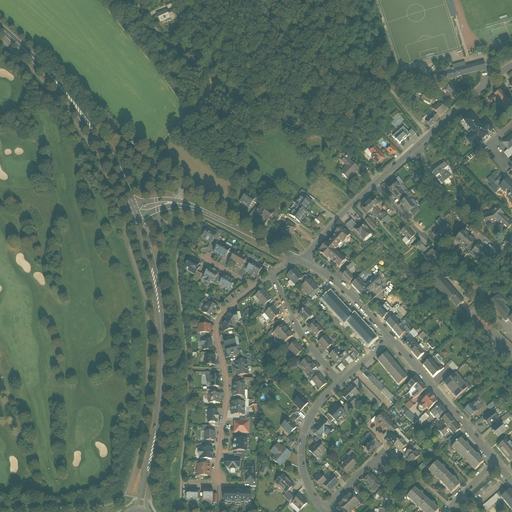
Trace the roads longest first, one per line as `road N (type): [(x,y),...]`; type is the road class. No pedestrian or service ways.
road 1 (track): [(117,215),(146,301),(148,333),(131,481),(106,505),(6,511)]
road 2 (tertiary): [(0,26),(81,114),(134,210)]
road 3 (tertiary): [(134,210),(161,331),(155,434)]
road 4 (residential): [(253,286),(215,327),(227,400),(215,483)]
road 5 (unclassified): [(133,0),(210,83),(151,160)]
road 6 (residential): [(373,185),(511,63)]
road 7 (unclassified): [(495,461),(392,337)]
road 8 (track): [(359,0),(366,57),(428,135)]
road 9 (residential): [(323,508),(305,479),(301,451),(311,411),(339,383)]
road 10 (unclassified): [(300,260),(179,203)]
road 11 (residential): [(271,274),(294,327),(339,383)]
road 12 (unclassified): [(392,337),(300,260)]
